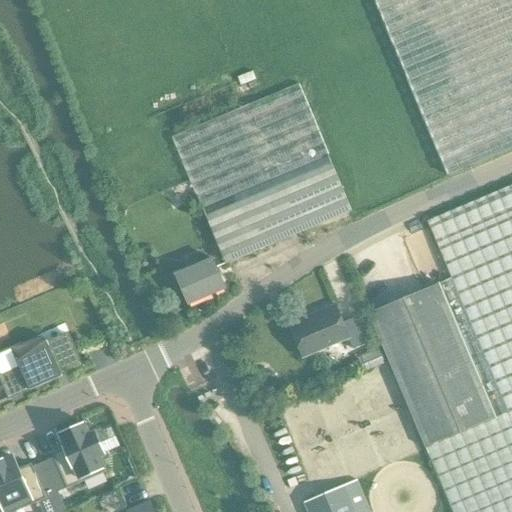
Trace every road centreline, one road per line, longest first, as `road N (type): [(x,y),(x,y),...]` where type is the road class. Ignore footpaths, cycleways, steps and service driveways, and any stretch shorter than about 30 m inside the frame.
road 1 (residential): [(127,376),(316,252)]
road 2 (unclassified): [(316,252),(511,162)]
road 3 (unknown): [(195,331),(291,511)]
road 4 (residential): [(183,511),(127,376)]
road 5 (residential): [(0,431),(127,376)]
